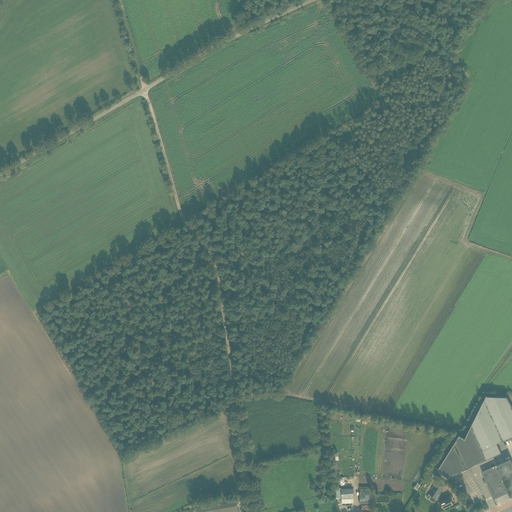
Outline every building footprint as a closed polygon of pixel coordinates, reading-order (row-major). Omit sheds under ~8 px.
[(511,406),(507,397),(486,396),(465,439),(459,435),(437,471),(448,478),(501,453),(497,444),(511,436),(511,406)] [(511,462),(511,459),(482,472),(494,498),(508,492),(510,498),(511,497),(511,462)] [(437,482),(429,495),(436,499),(436,500),(440,494),(439,494),(444,486),(437,482)] [(341,489),(341,504),(353,503),(353,489),(341,489)] [(359,493),(359,504),(371,504),(371,493),(359,493)] [(237,511),(236,498),(202,504),(202,511),(237,511)] [(440,502),(443,509),(453,504),(450,498),(440,502)]
